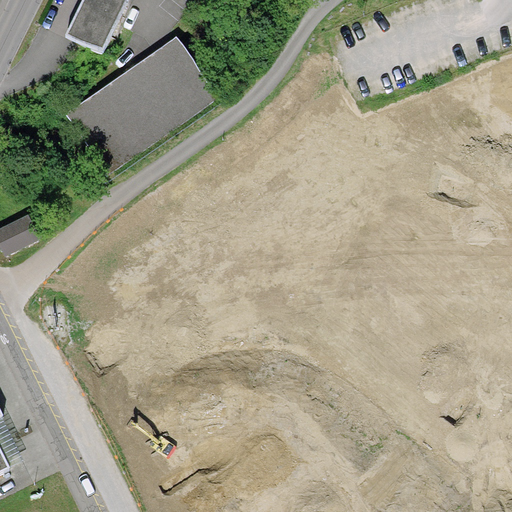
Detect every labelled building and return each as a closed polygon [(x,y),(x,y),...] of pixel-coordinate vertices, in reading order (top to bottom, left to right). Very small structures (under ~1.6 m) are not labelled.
[(83,0),(65,38),(104,57),(131,0),(83,0)] [(465,43),(428,0),(425,0),(374,23),(343,60),(383,151),(443,169),(486,110),(465,43)] [(103,180),(210,102),(167,43),(60,122),(103,180)] [(220,264),(321,318),(363,266),(349,209),(260,145),(200,193),(220,264)] [(30,219),(0,232),(0,248),(5,259),(40,243),(30,219)] [(110,347),(163,390),(203,369),(188,300),(102,235),(92,256),(89,291),(110,347)] [(493,511),(511,504),(511,445),(490,390),(390,437),(420,511),(493,511)] [(11,417),(0,420),(0,426),(14,467),(27,463),(11,417)] [(245,511),(204,425),(137,455),(162,511),(245,511)]
